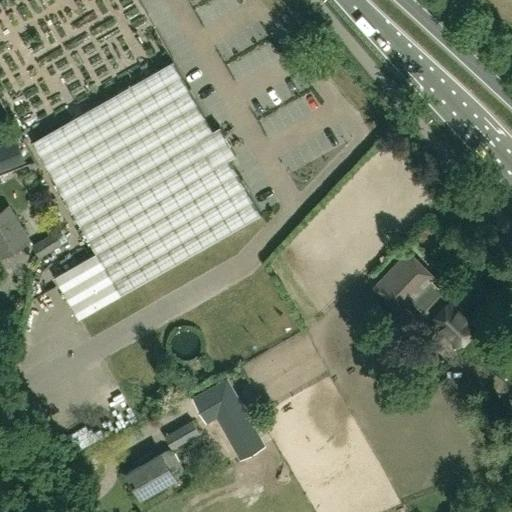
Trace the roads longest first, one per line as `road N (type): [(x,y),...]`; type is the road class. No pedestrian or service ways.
road 1 (primary): [(347,0),(511,168)]
road 2 (primary): [(511,100),(402,0)]
